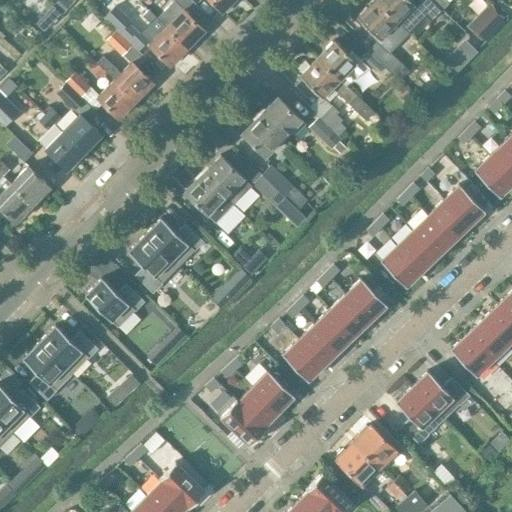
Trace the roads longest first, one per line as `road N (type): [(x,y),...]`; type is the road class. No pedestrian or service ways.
road 1 (unclassified): [(0,309),(304,0)]
road 2 (residential): [(242,511),(511,242)]
